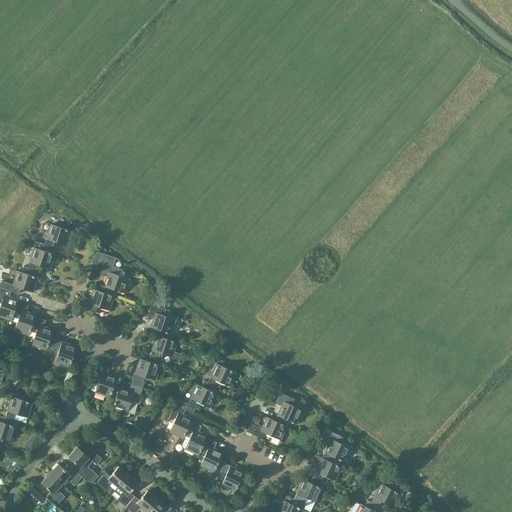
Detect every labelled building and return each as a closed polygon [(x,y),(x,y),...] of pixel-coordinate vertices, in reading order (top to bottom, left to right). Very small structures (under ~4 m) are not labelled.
[(48,218),(55,224),(60,217),(53,212),(48,218)] [(35,242),(33,248),(48,253),(48,252),(50,253),(54,241),(67,246),(71,231),(50,224),(45,239),(46,239),(44,245),(35,242)] [(17,271),(16,271),(31,276),(32,275),(33,276),(37,265),(50,269),(54,255),(50,253),(48,252),(48,253),(33,248),(29,262),(28,268),(23,267),(22,272),(17,271)] [(101,253),(98,263),(104,265),(100,274),(106,276),(103,286),(101,292),(107,294),(108,293),(110,294),(110,295),(113,296),(114,293),(115,290),(124,293),(129,279),(120,276),(116,275),(118,269),(112,267),(115,258),(101,253)] [(1,281),(0,285),(0,287),(8,290),(8,291),(10,291),(18,294),(20,288),(33,292),(38,278),(33,276),(32,275),(31,276),(16,271),(12,284),(1,281)] [(13,317),(18,302),(18,300),(8,296),(10,291),(8,291),(8,290),(0,287),(0,303),(1,303),(0,304),(0,317),(11,321),(12,317),(13,317)] [(84,297),(80,307),(95,312),(97,306),(109,310),(114,296),(113,296),(110,295),(110,294),(108,293),(107,294),(101,292),(93,289),(89,299),(84,297)] [(18,302),(13,317),(18,318),(14,331),(28,335),(35,314),(26,311),(28,305),(18,302)] [(159,330),(157,336),(171,341),(171,340),(168,339),(170,334),(171,334),(176,320),(163,315),(165,310),(151,305),(147,315),(153,317),(150,327),(159,330)] [(46,350),(47,347),(48,347),(48,345),(50,338),(53,329),(43,326),(45,321),(35,317),(30,331),(35,333),(31,345),(46,350)] [(152,350),(148,362),(154,364),(154,363),(157,364),(157,365),(160,366),(160,365),(162,359),(160,359),(162,353),(171,356),(169,361),(177,364),(181,355),(174,352),(177,342),(171,340),(171,341),(157,336),(156,335),(151,350),(152,350)] [(47,347),(46,350),(52,352),(53,348),(59,350),(54,362),(69,367),(76,346),(62,341),(62,342),(50,338),(48,345),(48,347),(47,347)] [(135,373),(131,385),(142,388),(144,382),(141,381),(143,376),(155,380),(160,366),(157,365),(157,364),(154,363),(154,364),(148,362),(139,359),(134,373),(135,373)] [(215,363),(209,377),(210,377),(221,382),(229,386),(236,373),(221,366),(223,361),(218,359),(215,363)] [(109,398),(109,397),(111,394),(112,392),(111,392),(113,385),(116,377),(107,374),(109,368),(98,364),(93,378),(99,381),(95,393),(109,398)] [(15,378),(7,388),(14,393),(22,384),(15,378)] [(190,398),(188,404),(184,402),(181,407),(181,408),(185,410),(192,413),(198,402),(209,408),(216,394),(212,392),(213,392),(212,391),(210,391),(196,384),(190,398)] [(111,394),(109,397),(115,399),(112,407),(127,413),(131,400),(137,402),(142,388),(131,385),(129,390),(119,387),(113,385),(111,392),(112,392),(111,394)] [(277,415),(276,418),(274,421),(280,423),(283,424),(282,424),(286,426),(288,421),(296,424),(303,411),(291,405),(294,399),(280,393),(275,403),(280,406),(276,415),(277,415)] [(7,411),(5,417),(3,423),(9,425),(10,424),(12,425),(12,426),(15,427),(17,421),(14,419),(15,414),(27,418),(32,403),(11,397),(6,411),(7,411)] [(185,435),(191,421),(192,419),(182,415),(185,410),(181,408),(181,407),(175,404),(168,418),(174,421),(168,432),(182,439),(184,435),(185,435)] [(256,424),(252,434),(262,439),(269,442),(272,436),(280,440),(286,426),(282,424),(283,424),(280,423),(274,421),(266,417),(262,426),(256,424)] [(0,445),(2,438),(11,441),(16,427),(15,427),(12,426),(12,425),(10,424),(9,425),(3,423),(0,421),(0,445)] [(198,456),(200,452),(206,438),(207,436),(198,431),(201,426),(191,421),(185,435),(189,437),(184,449),(198,456)] [(328,430),(323,441),(328,443),(324,452),(324,453),(343,462),(344,462),(350,448),(339,443),(342,437),(328,430)] [(34,434),(29,439),(34,444),(38,439),(38,438),(34,434)] [(199,466),(213,472),(215,468),(216,468),(217,466),(216,466),(219,461),(223,452),(214,448),(216,443),(206,438),(200,452),(205,454),(199,466)] [(77,447),(68,457),(77,465),(74,469),(82,476),(81,477),(90,485),(93,482),(98,476),(87,466),(92,461),(96,465),(101,459),(89,448),(84,453),(82,452),(80,449),(77,447)] [(315,472),(313,477),(310,483),(302,479),(316,486),(317,486),(319,486),(319,487),(322,489),(322,488),(324,483),(320,481),(323,476),(335,481),(341,467),(338,466),(338,465),(336,464),(336,465),(322,458),(321,458),(315,472)] [(230,466),(224,463),(219,461),(216,466),(217,466),(216,468),(215,468),(213,472),(213,473),(213,472),(219,475),(221,471),(226,474),(220,485),(234,492),(244,472),(230,465),(230,466)] [(58,464),(49,473),(62,485),(67,479),(74,486),(81,477),(82,476),(74,469),(72,468),(68,472),(58,464)] [(111,483),(117,487),(128,475),(118,467),(110,476),(105,472),(96,483),(105,490),(111,483)] [(62,485),(49,473),(41,483),(50,491),(46,496),(56,505),(64,496),(57,490),(62,485)] [(114,491),(114,492),(119,496),(118,498),(116,500),(124,505),(125,507),(134,497),(129,493),(136,485),(137,483),(128,475),(117,487),(114,491)] [(296,493),(293,498),(291,504),(297,507),(298,507),(299,507),(299,508),(303,510),(303,509),(302,509),(307,498),(316,502),(322,489),(319,487),(319,486),(317,486),(316,486),(302,479),(295,492),(296,493)] [(374,498),(371,503),(367,501),(364,505),(374,511),(374,510),(375,511),(381,501),(393,507),(400,494),(398,493),(401,488),(390,482),(387,487),(380,483),(373,497),(374,498)] [(32,487),(28,491),(42,503),(45,499),(32,487)] [(134,497),(125,507),(127,508),(131,511),(136,511),(139,509),(141,511),(145,511),(146,511),(157,499),(147,491),(146,493),(139,501),(134,497)] [(145,511),(162,511),(167,507),(157,499),(146,511),(145,511)] [(273,507),(270,511),(301,511),(303,510),(299,508),(299,507),(298,507),(297,507),(291,504),(282,500),(278,509),(273,507)]
